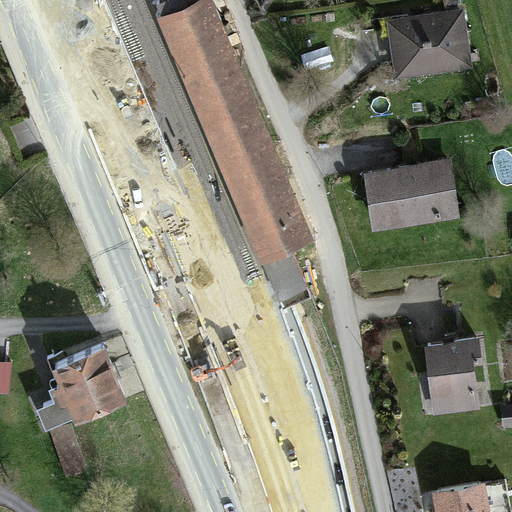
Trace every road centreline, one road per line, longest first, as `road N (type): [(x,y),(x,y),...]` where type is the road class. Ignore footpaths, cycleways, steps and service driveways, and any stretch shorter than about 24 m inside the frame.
road 1 (tertiary): [(223,511),(11,0)]
road 2 (residential): [(228,0),(320,216),(385,511)]
